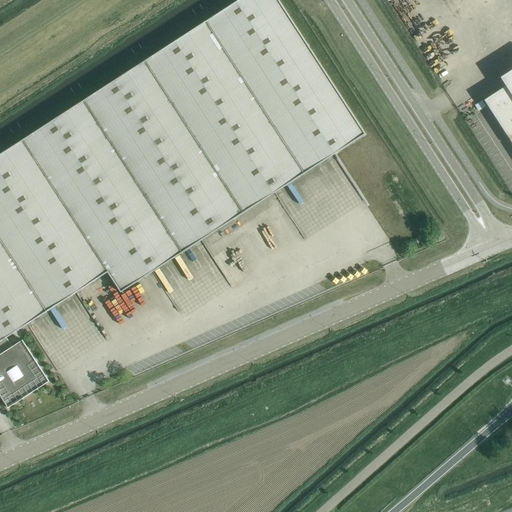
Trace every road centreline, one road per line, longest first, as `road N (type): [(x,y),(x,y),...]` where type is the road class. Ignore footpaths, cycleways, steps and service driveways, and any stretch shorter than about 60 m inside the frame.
road 1 (unclassified): [(0,462),(495,245)]
road 2 (unclassified): [(330,0),(484,227)]
road 3 (unclassified): [(484,227),(480,206),(347,0)]
road 4 (unclassified): [(321,511),(511,349)]
